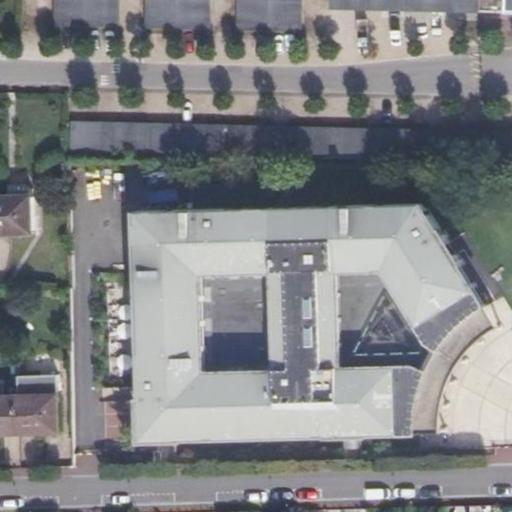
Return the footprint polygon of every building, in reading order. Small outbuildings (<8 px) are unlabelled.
[(56,0),(56,25),(116,26),(116,0),(56,0)] [(208,0),(147,0),(147,27),(208,28),(208,0)] [(300,31),(300,0),(238,0),(237,29),(300,31)] [(511,0),(330,0),(331,5),(511,10),(511,0)] [(511,128),(69,120),(69,150),(511,159),(511,128)] [(33,194),(0,194),(0,233),(33,232),(33,194)] [(148,436),(420,430),(420,411),(425,389),(438,358),(450,341),(462,327),(489,304),(424,203),(144,208),(148,436)] [(489,340),(504,327),(489,304),(462,327),(450,341),(438,358),(425,389),(420,411),(420,430),(447,429),(450,406),(462,379),(471,360),(489,340)] [(19,396),(20,432),(59,431),(58,375),(18,376),(19,396)] [(0,431),(20,432),(19,396),(0,396),(0,431)]
